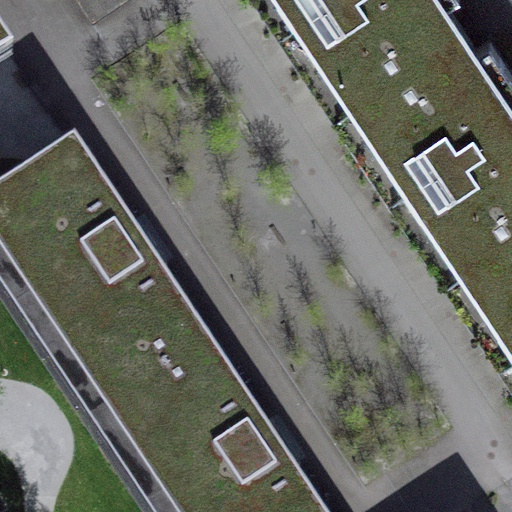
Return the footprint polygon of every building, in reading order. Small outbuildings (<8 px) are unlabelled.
[(77,0),(92,22),(125,0),(77,0)] [(266,0),(322,84),(446,1),(447,0),(266,0)] [(322,84),(432,249),(511,196),(511,71),(489,38),(477,46),(446,1),(322,84)] [(0,38),(0,62),(11,55),(0,38)] [(0,196),(0,300),(88,431),(209,350),(156,271),(165,264),(137,222),(126,228),(72,148),(0,196)] [(511,196),(432,249),(511,367),(511,196)] [(88,431),(141,511),(316,511),(289,471),(299,464),(270,421),(260,428),(209,350),(88,431)]
